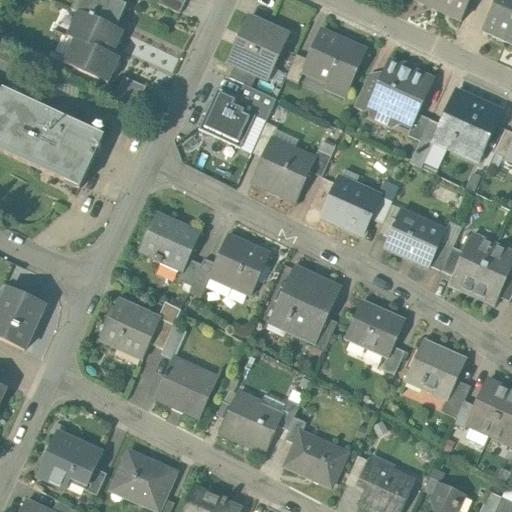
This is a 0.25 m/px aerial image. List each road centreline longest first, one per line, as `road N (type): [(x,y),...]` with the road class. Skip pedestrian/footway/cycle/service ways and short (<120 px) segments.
road 1 (residential): [(150,160),(511,356)]
road 2 (residential): [(53,369),(313,511)]
road 3 (residential): [(328,0),(511,82)]
road 4 (residential): [(150,160),(226,0)]
road 5 (residential): [(85,294),(150,160)]
road 6 (residential): [(0,486),(53,369)]
